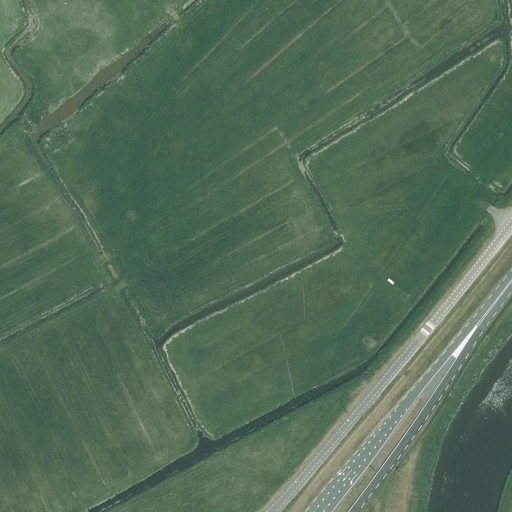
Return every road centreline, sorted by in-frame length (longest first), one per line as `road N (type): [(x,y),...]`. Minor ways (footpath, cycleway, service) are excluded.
road 1 (unclassified): [(271,511),(511,222)]
road 2 (primary): [(492,306),(321,511)]
road 3 (primary): [(353,511),(429,411),(492,306)]
